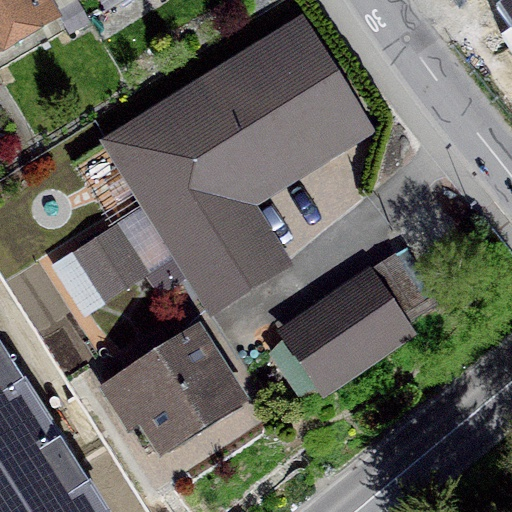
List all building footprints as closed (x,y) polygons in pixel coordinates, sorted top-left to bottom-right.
[(0,0),(0,47),(51,17),(40,0),(0,0)] [(511,0),(510,0),(497,9),(511,31),(511,0)] [(322,161),(366,135),(305,37),(143,138),(175,189),(158,199),(222,301),(272,269),(230,201),(315,148),(322,161)] [(77,254),(106,299),(144,275),(115,230),(77,254)] [(370,271),(398,316),(423,300),(395,256),(370,271)] [(370,280),(287,336),(323,388),(406,332),(370,280)] [(195,339),(109,394),(128,423),(143,413),(163,443),(233,398),(195,339)] [(101,511),(0,345),(0,511),(101,511)]
